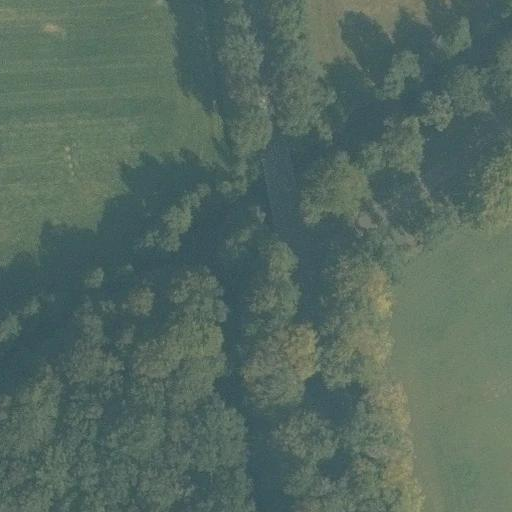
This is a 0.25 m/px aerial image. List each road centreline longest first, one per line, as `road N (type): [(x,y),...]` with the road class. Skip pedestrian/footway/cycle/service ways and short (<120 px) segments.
road 1 (track): [(0,422),(93,361),(114,353),(134,358),(169,511)]
road 2 (tertiary): [(294,260),(249,0)]
road 3 (tertiary): [(340,511),(294,260)]
road 4 (unclassified): [(294,260),(326,252),(511,129)]
